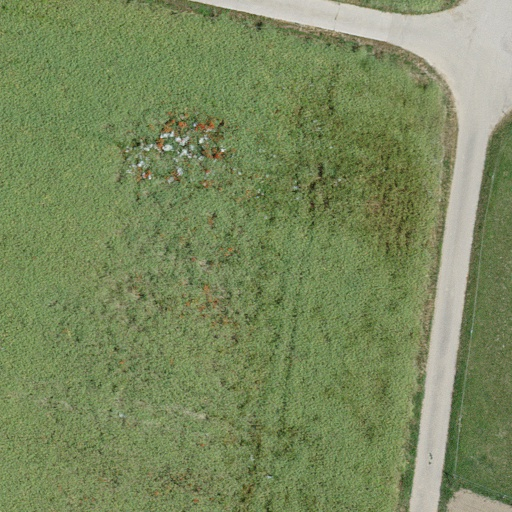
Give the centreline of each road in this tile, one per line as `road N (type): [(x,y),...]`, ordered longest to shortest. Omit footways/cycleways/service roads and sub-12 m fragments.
road 1 (track): [(498,0),(481,48),(424,511)]
road 2 (track): [(248,0),(511,60)]
